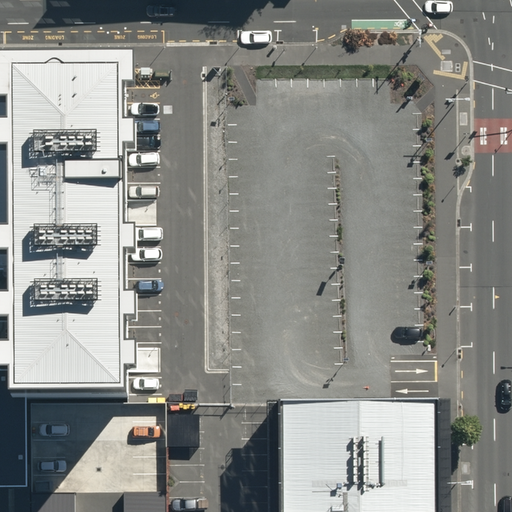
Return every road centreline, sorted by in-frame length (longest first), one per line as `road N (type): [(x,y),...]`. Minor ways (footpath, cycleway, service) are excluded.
road 1 (secondary): [(496,1),(496,511)]
road 2 (secondary): [(496,1),(0,2)]
